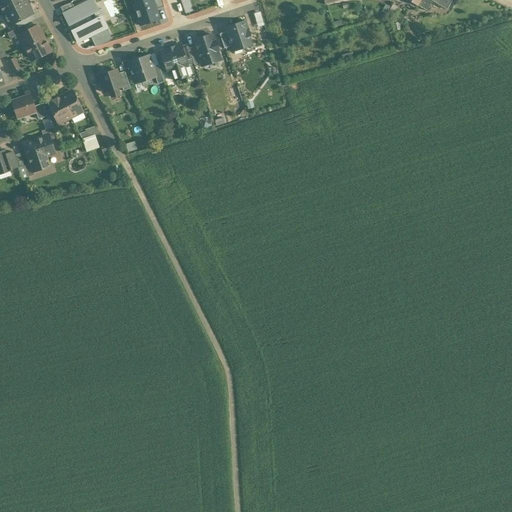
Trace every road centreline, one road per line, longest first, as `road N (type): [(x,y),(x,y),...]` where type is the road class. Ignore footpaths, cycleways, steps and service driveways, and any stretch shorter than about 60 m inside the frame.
road 1 (track): [(237,511),(225,366),(121,156)]
road 2 (residential): [(76,67),(254,7)]
